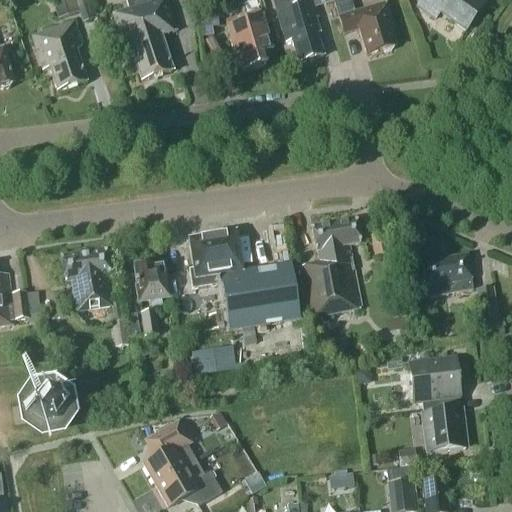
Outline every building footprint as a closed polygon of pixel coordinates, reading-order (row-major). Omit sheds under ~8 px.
[(50,0),(57,20),(77,13),(72,0),(50,0)] [(164,0),(124,0),(128,11),(113,15),(127,61),(134,59),(141,83),(172,74),(161,39),(175,35),(164,0)] [(313,9),(333,3),(331,0),(286,0),(274,4),(286,44),(291,43),(298,66),(323,58),(316,36),(318,36),(315,20),(317,19),(313,9)] [(349,0),(331,0),(333,3),(342,36),(359,31),(367,57),(382,53),(385,55),(391,53),(392,50),(395,49),(383,6),(353,15),(349,0)] [(422,0),(416,8),(434,21),(439,14),(466,33),(485,5),(485,1),(484,0),(422,0)] [(217,26),(211,7),(198,11),(205,31),(217,26)] [(249,70),(253,69),(253,71),(263,68),(262,67),(266,66),(262,52),(270,50),(260,12),(225,22),(230,37),(228,37),(234,58),(236,57),(240,71),(249,68),(249,70)] [(56,93),(86,83),(76,54),(81,48),(73,25),(31,38),(43,72),(49,70),(56,93)] [(0,89),(13,86),(2,51),(0,51),(0,89)] [(359,310),(349,257),(348,248),(359,246),(354,221),(310,229),(315,252),(316,254),(318,265),(299,269),(309,320),(359,310)] [(392,255),(390,234),(378,235),(380,256),(392,255)] [(290,266),(240,274),(234,236),(189,243),(193,270),(188,271),(191,289),(220,284),(227,333),(298,322),(290,266)] [(108,276),(105,251),(60,259),(65,284),(71,283),(75,308),(76,314),(111,309),(106,278),(108,278),(108,276)] [(428,300),(472,293),(466,257),(422,264),(428,300)] [(160,307),(159,301),(168,299),(163,265),(132,269),(135,287),(138,305),(150,303),(151,308),(160,307)] [(28,321),(25,300),(25,296),(10,298),(7,276),(0,276),(0,328),(14,327),(13,323),(28,321)] [(498,329),(492,289),(475,291),(480,323),(485,323),(486,331),(498,329)] [(121,303),(111,305),(114,324),(124,322),(121,303)] [(154,313),(139,315),(143,340),(158,337),(154,313)] [(138,338),(134,316),(123,318),(127,340),(138,338)] [(388,345),(408,341),(404,320),(384,324),(388,345)] [(123,324),(110,326),(114,349),(127,347),(123,324)] [(230,347),(189,354),(193,378),(234,371),(230,347)] [(414,413),(421,412),(421,405),(459,399),(454,361),(428,364),(429,369),(409,371),(414,413)] [(370,385),(369,371),(355,372),(356,386),(370,385)] [(67,414),(63,396),(53,388),(35,391),(28,402),(31,420),(42,428),(59,424),(67,414)] [(465,450),(459,399),(421,405),(421,412),(427,455),(465,450)] [(142,467),(155,488),(195,465),(186,449),(191,446),(178,423),(143,444),(153,461),(142,467)] [(415,468),(413,451),(397,453),(398,469),(415,468)] [(197,509),(221,495),(209,474),(203,478),(195,465),(155,488),(167,510),(190,497),(197,509)] [(448,511),(445,481),(423,484),(426,511),(448,511)] [(414,511),(411,483),(386,486),(389,511),(414,511)]
